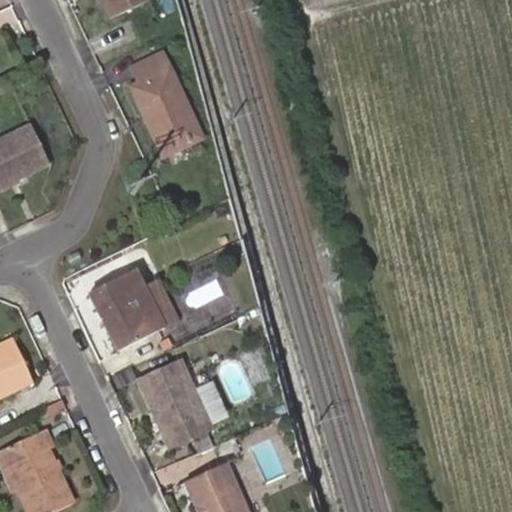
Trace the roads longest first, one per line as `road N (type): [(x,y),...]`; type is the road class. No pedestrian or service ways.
road 1 (residential): [(39,252),(88,227),(115,137),(52,0)]
road 2 (residential): [(39,252),(153,511)]
